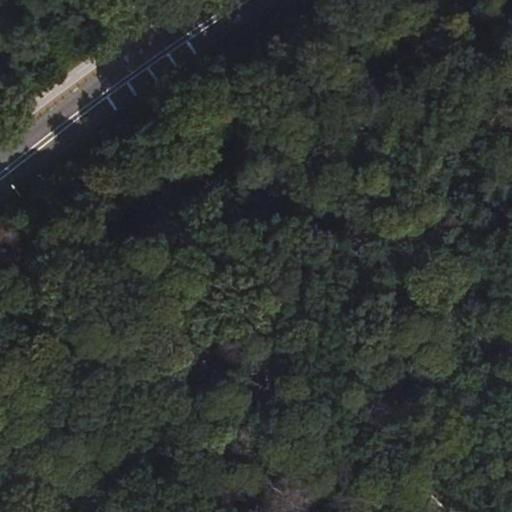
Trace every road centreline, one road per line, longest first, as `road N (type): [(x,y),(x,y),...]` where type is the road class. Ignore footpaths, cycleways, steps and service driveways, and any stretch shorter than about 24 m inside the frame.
road 1 (secondary): [(0,183),(262,0)]
road 2 (secondary): [(225,0),(0,158)]
